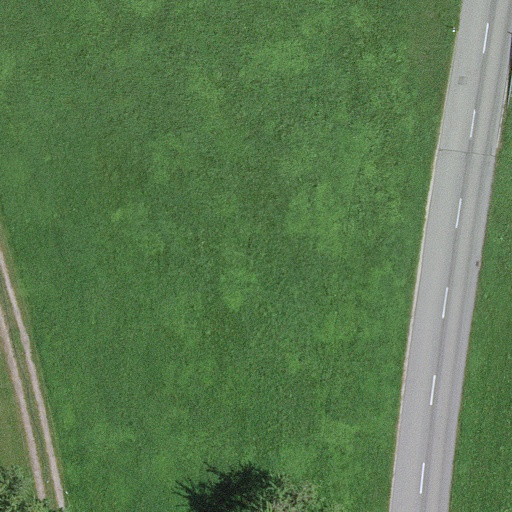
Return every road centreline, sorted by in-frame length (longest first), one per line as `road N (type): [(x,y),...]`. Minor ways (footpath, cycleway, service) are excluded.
road 1 (tertiary): [(422,511),(494,0)]
road 2 (track): [(0,281),(54,511)]
